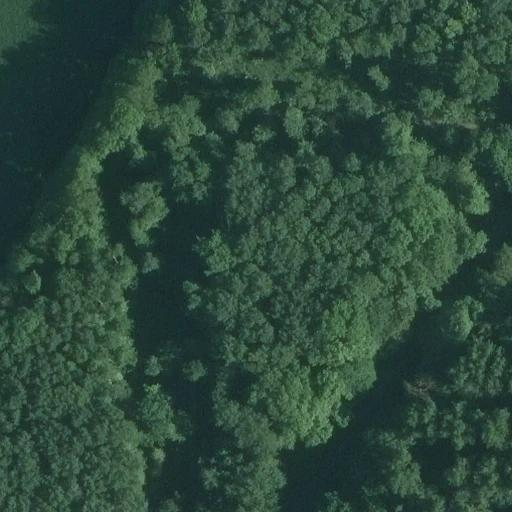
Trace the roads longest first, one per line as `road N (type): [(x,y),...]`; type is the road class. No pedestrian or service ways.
road 1 (track): [(208,0),(200,95),(119,197),(87,217),(13,317),(40,378),(74,511)]
road 2 (unknown): [(323,511),(376,404),(511,246)]
